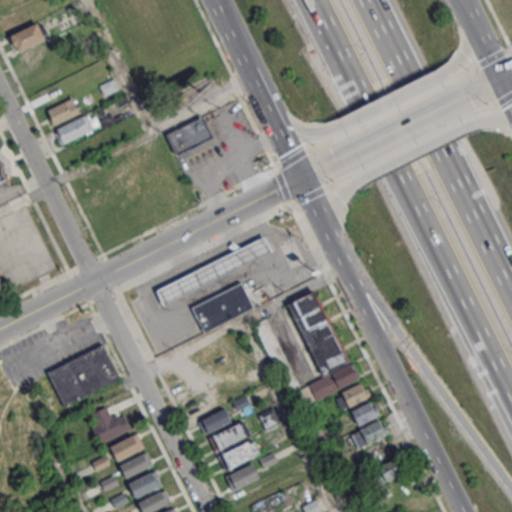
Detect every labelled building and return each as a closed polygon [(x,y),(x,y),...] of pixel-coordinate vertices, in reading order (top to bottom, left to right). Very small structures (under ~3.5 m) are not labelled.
[(9,36),(38,22),(46,38),(17,52),(9,36)] [(98,84),(112,78),(117,88),(102,94),(98,84)] [(47,110),(74,97),(81,111),(54,124),(47,110)] [(64,143),(57,129),(87,114),(94,129),(64,143)] [(166,135),(203,117),(213,138),(176,155),(166,135)] [(0,186),(10,182),(0,157),(0,186)] [(155,290),(263,236),(271,251),(163,305),(155,290)] [(190,307),(241,281),(254,307),(203,333),(190,307)] [(286,304),(313,290),(349,361),(322,374),(286,304)] [(253,324),(265,318),(298,385),(286,391),(253,324)] [(43,372),(99,343),(118,379),(62,408),(43,372)] [(350,364),(357,376),(337,387),(331,375),(350,364)] [(297,390),(328,374),(337,390),(306,407),(297,390)] [(341,391),(358,383),(366,397),(348,406),(341,391)] [(231,402),(246,395),(250,403),(236,410),(231,402)] [(351,410),(370,401),(377,416),(358,425),(351,410)] [(89,414),(106,406),(110,416),(115,414),(118,419),(125,416),(131,429),(98,444),(90,426),(93,424),(89,414)] [(198,421),(225,408),(232,421),(204,434),(198,421)] [(260,415),(273,408),(280,420),(266,427),(260,415)] [(350,434),(379,419),(386,434),(358,448),(350,434)] [(211,435),(243,420),(250,435),(218,450),(211,435)] [(110,447),(135,435),(142,448),(117,460),(110,447)] [(221,454),(253,439),(260,454),(228,469),(221,454)] [(259,458),(273,451),(277,459),(263,467),(259,458)] [(119,464),(144,452),(150,465),(125,477),(119,464)] [(92,461),(106,455),(110,464),(96,471),(92,461)] [(379,465),(397,456),(405,471),(386,481),(379,465)] [(227,474),(251,462),(259,476),(234,488),(227,474)] [(129,483),(154,471),(160,484),(135,496),(129,483)] [(100,481),(114,474),(119,484),(105,490),(100,481)] [(142,511),(137,502),(162,490),(169,503),(150,511),(142,511)] [(110,498),(124,492),(128,501),(114,508),(110,498)] [(303,511),(301,506),(316,499),(321,511),(303,511)]
